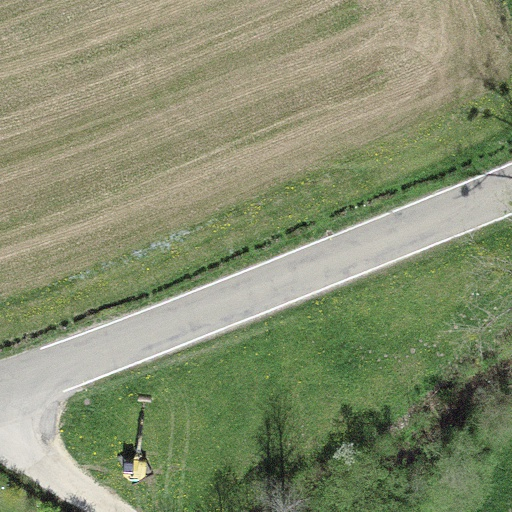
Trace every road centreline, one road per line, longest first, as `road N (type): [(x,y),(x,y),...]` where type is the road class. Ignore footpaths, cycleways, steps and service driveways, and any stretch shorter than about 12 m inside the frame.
road 1 (tertiary): [(511,186),(0,384)]
road 2 (track): [(0,409),(114,511)]
